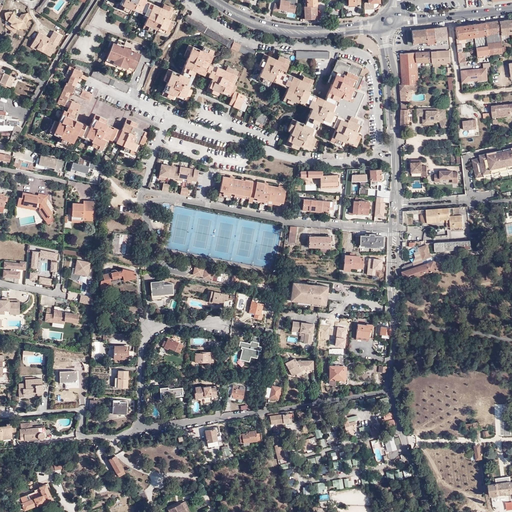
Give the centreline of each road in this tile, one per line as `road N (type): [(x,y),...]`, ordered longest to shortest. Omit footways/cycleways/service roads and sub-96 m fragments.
road 1 (residential): [(377,156),(370,63),(336,46),(262,43),(212,21),(188,0)]
road 2 (residential): [(388,389),(137,433)]
road 3 (residential): [(393,229),(287,221),(173,204),(169,197)]
road 4 (residential): [(165,119),(297,161),(377,156)]
road 5 (residential): [(137,433),(144,333),(153,325),(218,321)]
road 6 (primary): [(214,0),(286,30),(381,24)]
road 7 (residential): [(393,229),(388,389)]
road 8 (unknown): [(446,16),(457,97),(511,91)]
road 9 (residential): [(94,0),(24,113)]
road 10 (residential): [(388,389),(428,511)]
